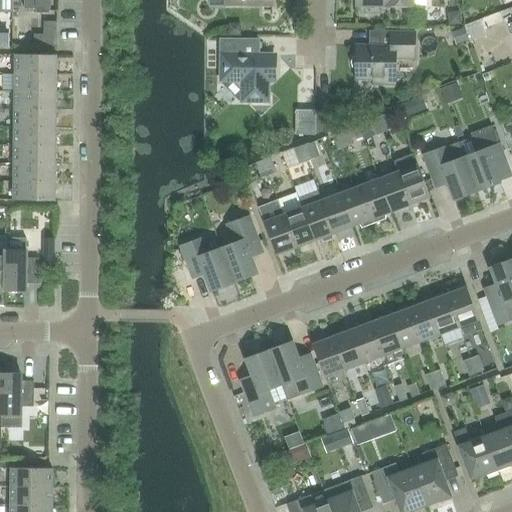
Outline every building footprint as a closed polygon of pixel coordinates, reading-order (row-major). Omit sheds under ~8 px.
[(23,0),(24,9),(36,9),(36,13),(49,14),(49,0),(23,0)] [(355,47),(355,79),(372,79),(372,85),(395,85),(395,63),(399,59),(414,59),(415,33),(390,33),(390,47),(355,47)] [(244,55),(244,41),(221,41),(221,81),(236,81),(242,87),(242,102),(268,102),(268,82),(275,82),(275,56),(244,55)] [(56,74),(56,56),(15,55),(14,74),(56,74)] [(56,92),(56,74),(14,74),(14,92),(56,92)] [(55,110),(56,92),(14,92),(14,110),(55,110)] [(55,128),(55,110),(14,110),(14,128),(55,128)] [(315,111),(303,111),(295,111),(295,135),(314,135),(315,111)] [(315,111),(314,135),(329,129),(329,112),(315,111)] [(377,118),(383,133),(390,130),(385,115),(377,118)] [(375,136),(383,133),(377,118),(370,121),(375,136)] [(491,159),(502,155),(491,126),(470,134),(477,153),(464,158),(476,192),(500,183),(491,159)] [(55,146),(55,128),(14,128),(14,146),(55,146)] [(339,132),(345,147),(352,145),(347,129),(339,132)] [(337,150),(345,147),(339,132),(332,135),(337,150)] [(464,158),(460,148),(458,143),(424,156),(433,180),(444,176),(453,200),(476,192),(464,158)] [(306,162),(308,161),(314,159),(308,144),(301,147),(306,162)] [(55,164),(55,146),(14,146),(13,164),(55,164)] [(299,165),(306,162),(301,147),(293,149),(299,165)] [(430,198),(417,165),(413,154),(393,162),(398,172),(410,205),(430,198)] [(268,176),(276,173),(270,158),(263,161),(268,176)] [(261,179),(268,176),(263,161),(255,164),(261,179)] [(55,182),(55,164),(13,164),(13,182),(55,182)] [(391,213),(410,205),(398,172),(378,180),(391,213)] [(386,215),(391,213),(378,180),(359,187),(374,224),(386,220),(386,215)] [(54,201),(55,182),(13,182),(13,201),(54,201)] [(361,229),(374,224),(359,187),(340,194),(353,227),(358,225),(361,229)] [(334,234),(321,201),(318,192),(299,199),(302,208),(314,241),(320,239),(323,243),(333,239),(332,235),(334,234)] [(334,234),(353,227),(340,194),(321,201),(334,234)] [(295,248),(314,241),(302,208),(283,215),(295,248)] [(276,256),(295,248),(283,215),(263,223),(276,256)] [(248,250),(259,246),(248,217),(227,225),(234,244),(221,249),(234,283),(257,274),(248,250)] [(221,249),(208,254),(202,239),(181,247),(190,272),(201,267),(210,291),(234,283),(221,249)] [(6,251),(5,291),(25,292),(25,284),(38,284),(38,259),(26,259),(26,251),(6,251)] [(511,259),(490,268),(499,292),(487,296),(498,325),(511,319),(511,259)] [(482,330),(478,320),(466,287),(446,295),(459,328),(462,337),(482,330)] [(440,335),(459,328),(446,295),(427,302),(440,335)] [(421,342),(440,335),(427,302),(408,309),(421,342)] [(401,349),(421,342),(408,309),(389,316),(401,349)] [(393,352),(401,349),(389,316),(370,323),(382,356),(383,356),(387,365),(397,361),(393,352)] [(363,363),(382,356),(370,323),(351,330),(363,363)] [(344,371),(363,363),(351,330),(332,338),(344,371)] [(324,378),(344,371),(332,338),(312,345),(324,378)] [(292,342),(269,351),(281,385),(287,400),(321,387),(312,362),(301,366),(292,342)] [(287,400),(281,385),(269,351),(245,360),(254,384),(243,388),(254,416),(275,408),(273,404),(286,399),(288,404),(287,400)] [(476,374),(484,371),(478,356),(470,359),(476,374)] [(468,377),(476,374),(470,359),(463,362),(468,377)] [(432,373),(438,388),(445,385),(440,370),(432,373)] [(430,391),(438,388),(432,373),(425,376),(430,391)] [(1,374),(1,415),(21,415),(21,407),(33,407),(34,382),(21,382),(21,374),(1,374)] [(399,402),(407,400),(401,384),(394,387),(399,402)] [(361,417),(369,414),(363,399),(356,402),(361,417)] [(508,465),(511,463),(511,432),(505,413),(494,418),(499,431),(484,437),(498,472),(509,468),(508,465)] [(498,472),(484,437),(470,442),(465,428),(453,433),(471,479),(485,473),(486,476),(498,472)] [(440,504),(451,499),(442,474),(455,469),(446,445),(422,454),(425,464),(412,469),(426,506),(439,501),(440,504)] [(289,470),(309,466),(307,455),(287,459),(289,470)] [(426,506),(412,469),(399,474),(395,464),(371,473),(380,497),(393,492),(400,511),(413,511),(426,506)] [(52,469),(48,469),(11,469),(10,487),(52,488),(52,469)] [(359,511),(357,506),(370,501),(361,477),(337,486),(340,496),(327,501),(331,511),(359,511)] [(52,506),(52,488),(10,487),(10,505),(52,506)] [(331,511),(327,501),(323,491),(286,505),(288,511),(331,511)]
